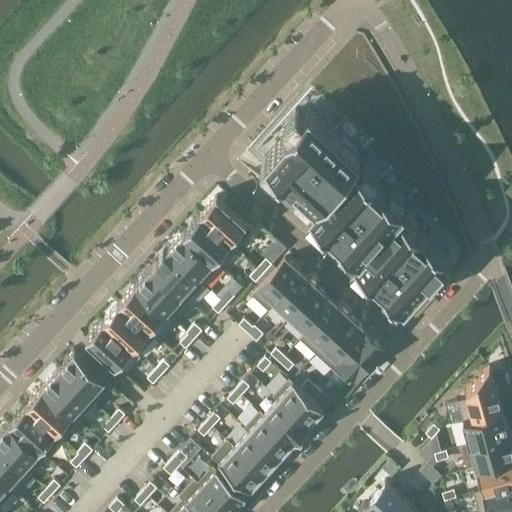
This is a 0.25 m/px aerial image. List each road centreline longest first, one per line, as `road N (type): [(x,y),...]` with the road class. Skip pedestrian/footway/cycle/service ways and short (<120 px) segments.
road 1 (residential): [(0,383),(205,159)]
road 2 (residential): [(359,0),(382,24),(494,260)]
road 3 (residential): [(205,159),(414,348)]
road 4 (residential): [(414,348),(267,511)]
road 5 (residential): [(205,159),(354,0)]
